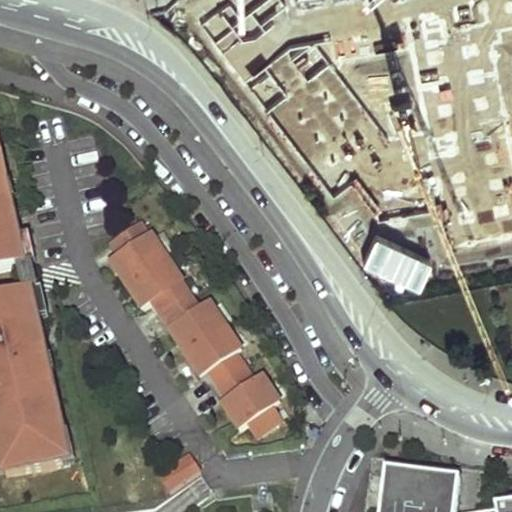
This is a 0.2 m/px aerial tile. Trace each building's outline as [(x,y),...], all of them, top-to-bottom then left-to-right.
[(229,2),(201,20),(330,190),(356,180),(382,216),(439,210),(449,252),(511,241),(511,149),(487,36),(511,32),(511,0),(266,0),(239,18),(229,2)] [(0,277),(27,271),(20,242),(13,210),(6,211),(2,191),(8,190),(0,154),(0,277)] [(8,190),(2,191),(6,211),(13,210),(17,208),(13,189),(8,190)] [(150,241),(141,228),(113,247),(122,260),(112,267),(119,278),(123,276),(140,300),(135,303),(143,314),(153,308),(171,334),(170,335),(178,346),(182,343),(199,367),(194,370),(202,382),(205,380),(209,378),(240,424),(235,427),(241,435),(249,429),(257,441),(283,425),(274,413),(281,408),(263,381),(256,386),(237,358),(242,355),(210,307),(199,315),(182,288),(184,288),(152,240),(150,241)] [(31,240),(20,242),(27,271),(0,277),(0,302),(33,295),(39,324),(50,322),(43,294),(40,295),(36,280),(34,268),(37,268),(31,240)] [(123,276),(119,278),(135,303),(140,300),(123,276)] [(0,302),(0,446),(7,477),(56,471),(64,469),(62,458),(70,456),(52,377),(45,379),(40,359),(47,357),(39,324),(33,295),(0,302)] [(182,343),(178,346),(194,370),(199,367),(182,343)] [(47,357),(40,359),(45,379),(52,377),(56,376),(51,356),(47,357)] [(209,378),(205,380),(235,427),(240,424),(209,378)] [(72,468),(70,456),(62,458),(64,469),(72,468)] [(201,474),(190,458),(159,478),(171,495),(201,474)] [(459,511),(461,488),(387,480),(382,511),(459,511)]
